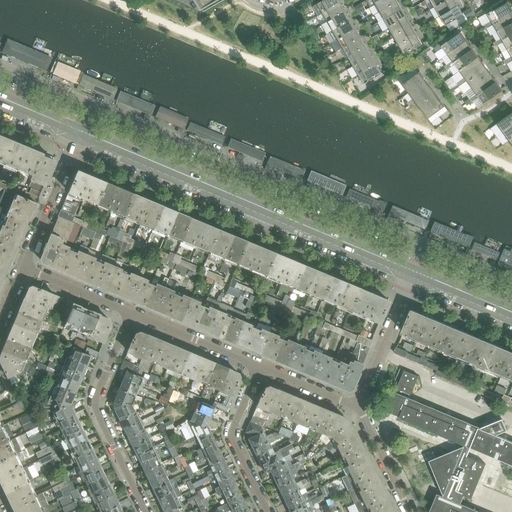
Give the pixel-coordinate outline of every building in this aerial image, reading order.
[(200,0),(205,8),(219,0),(200,0)] [(322,13),(341,3),(338,0),(324,0),(318,4),(317,4),(317,5),(318,4),(323,13),(322,13)] [(379,12),(397,2),(396,0),(383,0),(375,5),(376,5),(380,11),(379,12)] [(433,9),(435,7),(447,0),(431,0),(434,5),(431,6),(433,9)] [(440,16),(458,6),(454,0),(447,0),(435,7),(435,8),(436,7),(439,13),(436,15),(438,17),(440,16)] [(384,19),(402,9),(397,2),(379,12),(380,12),(384,19)] [(484,28),(511,11),(511,9),(507,2),(487,14),(491,21),(483,26),(484,28)] [(328,22),(346,12),(341,3),(322,13),(323,14),(323,13),(328,22),(327,22),(328,22)] [(445,26),(463,15),(458,6),(440,16),(440,17),(441,16),(444,22),(442,24),(443,26),(445,25),(445,26)] [(475,15),(470,8),(462,13),(467,20),(475,15)] [(387,29),(389,28),(407,18),(402,9),(384,19),(384,20),(385,19),(388,25),(385,27),(387,29)] [(497,32),(511,23),(511,11),(484,28),(485,30),(493,25),(497,32)] [(333,31),(351,21),(346,12),(328,22),(329,22),(333,30),(333,31)] [(394,37),(412,26),(407,18),(389,28),(390,28),(393,34),(391,36),(392,38),(394,37)] [(463,30),(471,24),(468,20),(460,26),(463,30)] [(334,42),(356,29),(351,21),(333,31),(329,34),(334,42)] [(494,46),(511,35),(511,23),(497,32),(501,39),(493,44),(494,46)] [(399,46),(417,35),(412,26),(394,37),(395,37),(398,43),(396,44),(397,47),(399,46)] [(343,49),(361,38),(356,29),(334,42),(339,40),(344,48),(343,49)] [(440,45),(436,48),(439,51),(442,48),(447,55),(466,41),(460,32),(441,46),(440,45)] [(405,55),(422,45),(417,35),(399,46),(400,46),(403,52),(401,53),(402,56),(404,54),(404,55),(405,54),(405,55)] [(507,50),(511,46),(511,35),(494,46),(495,47),(503,43),(507,50)] [(7,38),(1,53),(47,72),(51,63),(55,53),(35,44),(32,50),(7,38)] [(348,58),(366,47),(361,38),(343,49),(344,48),(349,57),(348,57),(348,58)] [(452,61),(444,67),(445,69),(472,49),(466,41),(447,55),(452,61)] [(504,63),(511,58),(511,46),(507,50),(511,56),(503,61),(504,63)] [(353,66),(371,56),(366,47),(348,58),(349,57),(354,66),(353,66)] [(472,49),(445,69),(447,71),(454,65),(459,71),(478,57),(472,49)] [(9,63),(11,58),(5,55),(2,61),(9,63)] [(55,61),(50,73),(76,84),(81,71),(75,69),(79,60),(68,55),(64,64),(55,61)] [(358,75),(376,65),(371,56),(353,66),(353,67),(354,66),(359,75),(358,75)] [(454,75),(444,82),(450,91),(458,85),(484,66),(478,57),(459,71),(454,75)] [(405,75),(414,68),(411,64),(401,71),(405,75)] [(364,84),(382,74),(376,65),(358,75),(359,75),(364,83),(363,84),(364,84)] [(484,66),(458,85),(459,87),(463,93),(464,92),(471,88),(490,74),(484,66)] [(419,72),(402,85),(409,93),(426,80),(422,75),(419,72)] [(83,74),(78,85),(113,100),(117,89),(83,74)] [(468,100),(464,102),(466,105),(496,82),(490,74),(471,88),(476,94),(469,99),(468,100)] [(413,99),(406,104),(409,106),(415,102),(415,101),(432,89),(426,80),(409,93),(413,99)] [(496,82),(466,105),(467,106),(471,103),(473,102),(478,109),(483,105),(503,91),(496,82)] [(432,89),(415,101),(415,102),(419,107),(428,119),(431,123),(439,117),(447,111),(444,107),(445,107),(436,95),(432,89)] [(120,92),(116,101),(151,116),(155,107),(120,92)] [(159,108),(155,118),(184,130),(188,120),(159,108)] [(511,112),(497,124),(490,128),(496,137),(511,125),(511,112)] [(187,131),(223,146),(227,137),(223,135),(226,128),(218,125),(216,130),(192,120),(187,131)] [(511,125),(496,137),(503,146),(509,141),(511,138),(511,125)] [(0,161),(5,163),(14,142),(0,136),(0,161)] [(231,139),(227,148),(261,162),(265,153),(262,152),(263,149),(254,146),(253,148),(231,139)] [(33,175),(42,154),(14,142),(5,163),(33,175)] [(43,184),(53,161),(52,160),(53,159),(42,154),(33,175),(32,179),(43,184)] [(269,155),(265,164),(303,180),(307,170),(305,170),(307,167),(286,158),(285,161),(269,155)] [(97,204),(106,183),(77,171),(68,192),(97,204)] [(311,172),(307,181),(342,196),(346,187),(345,187),(347,183),(341,181),(338,183),(311,172)] [(125,216),(134,194),(106,183),(97,204),(125,216)] [(350,188),(346,198),(380,212),(384,202),(350,188)] [(35,203),(40,193),(31,189),(29,193),(26,192),(23,198),(35,203)] [(153,228),(162,206),(134,194),(125,216),(153,228)] [(23,229),(31,211),(31,209),(33,210),(35,203),(23,198),(19,196),(16,195),(14,200),(13,199),(8,210),(3,208),(1,213),(6,215),(5,216),(7,217),(5,221),(23,229)] [(73,216),(76,210),(63,205),(61,211),(73,216)] [(181,240),(190,218),(162,206),(153,228),(181,240)] [(391,206),(387,215),(424,230),(428,221),(391,206)] [(73,216),(61,211),(58,217),(69,222),(70,222),(73,217),(73,216)] [(209,251),(218,230),(190,218),(181,240),(209,251)] [(64,271),(72,251),(68,250),(69,247),(65,245),(74,223),(73,223),(70,222),(69,222),(68,224),(57,219),(43,252),(40,259),(42,262),(64,271)] [(0,248),(13,254),(20,237),(23,229),(5,221),(4,225),(2,225),(0,228),(0,248)] [(434,222),(429,233),(469,249),(473,238),(434,222)] [(115,239),(118,233),(108,228),(106,231),(105,235),(110,236),(115,239)] [(238,263),(247,242),(218,230),(209,251),(238,263)] [(121,241),(115,239),(110,236),(107,242),(120,247),(122,242),(121,241)] [(266,275),(275,253),(247,242),(238,263),(266,275)] [(482,244),(478,253),(493,259),(497,250),(482,244)] [(90,282),(98,262),(94,260),(95,258),(86,254),(88,249),(80,246),(78,251),(77,250),(76,253),(72,251),(64,271),(90,282)] [(511,248),(505,246),(498,261),(511,267),(511,248)] [(0,279),(2,280),(13,254),(0,248),(0,279)] [(172,263),(175,255),(175,254),(169,252),(168,255),(166,260),(172,263)] [(294,287),(303,265),(292,261),(286,258),(275,253),(266,275),(294,287)] [(178,265),(180,260),(181,257),(175,255),(172,263),(173,263),(178,265)] [(172,263),(166,260),(163,259),(162,259),(160,263),(172,268),(173,263),(172,263)] [(116,293),(125,273),(128,266),(114,260),(112,266),(104,262),(103,264),(98,262),(90,282),(116,293)] [(322,298),(331,277),(303,265),(294,287),(322,298)] [(198,280),(200,275),(188,270),(186,275),(198,280)] [(142,304),(151,284),(146,282),(147,280),(130,273),(129,275),(125,273),(116,293),(142,304)] [(228,285),(232,276),(227,274),(223,283),(228,285)] [(350,310),(359,289),(331,277),(322,298),(350,310)] [(168,315),(177,295),(172,293),(173,291),(156,284),(158,280),(153,278),(151,284),(142,304),(168,315)] [(257,297),(262,286),(249,281),(247,284),(254,287),(253,290),(251,295),(254,296),(257,297)] [(61,298),(56,296),(40,290),(38,289),(33,287),(28,289),(25,297),(48,307),(50,308),(51,305),(52,306),(53,302),(58,304),(61,298)] [(272,296),(274,291),(267,288),(265,293),(272,296)] [(379,322),(388,301),(359,289),(350,310),(366,316),(379,322)] [(245,293),(242,291),(240,291),(239,295),(248,298),(244,307),(248,308),(254,296),(251,295),(248,294),(245,293)] [(195,326),(204,306),(199,304),(199,302),(182,295),(181,297),(177,295),(168,315),(195,326)] [(286,304),(289,297),(285,295),(282,302),(280,307),(284,309),(286,304)] [(37,334),(48,307),(25,297),(24,299),(13,324),(37,334)] [(293,307),(295,302),(288,300),(286,305),(286,304),(284,309),(290,312),(293,307)] [(91,334),(99,315),(99,314),(92,312),(80,307),(80,306),(67,301),(62,314),(57,327),(62,330),(64,323),(70,325),(69,327),(84,334),(85,332),(91,334)] [(220,337),(229,317),(224,315),(225,313),(209,306),(208,308),(204,306),(195,326),(220,337)] [(285,319),(288,312),(280,308),(277,316),(285,319)] [(313,321),(317,313),(310,311),(309,314),(307,319),(313,321)] [(430,344),(440,322),(412,311),(402,333),(412,336),(430,344)] [(247,348),(255,328),(251,326),(251,324),(243,320),(243,319),(244,318),(231,313),(229,317),(220,337),(247,348)] [(103,342),(109,328),(108,328),(110,324),(109,324),(110,323),(108,320),(107,319),(99,315),(91,334),(90,337),(103,342)] [(458,356),(467,334),(440,322),(430,344),(458,356)] [(358,329),(345,323),(343,327),(356,333),(358,329)] [(26,360),(37,334),(13,324),(2,350),(26,360)] [(273,359),(283,333),(271,328),(270,332),(260,328),(259,330),(255,328),(247,348),(273,359)] [(368,347),(371,341),(366,338),(368,333),(361,330),(359,336),(358,335),(357,336),(355,342),(357,343),(368,347)] [(155,360),(163,342),(152,337),(148,335),(147,336),(141,333),(139,332),(136,334),(136,335),(135,335),(133,340),(132,339),(127,352),(141,357),(150,361),(151,359),(155,360)] [(299,370),(308,350),(304,348),(305,346),(287,339),(286,341),(282,339),(284,333),(283,333),(273,359),(299,370)] [(487,368),(496,346),(467,334),(458,356),(487,368)] [(326,381),(334,361),(330,359),(330,357),(325,355),(329,346),(331,340),(328,339),(325,346),(322,345),(319,352),(313,350),(312,352),(308,350),(299,370),(326,381)] [(181,371),(189,352),(163,342),(155,360),(160,362),(159,365),(175,372),(176,369),(181,371)] [(368,347),(357,343),(355,347),(352,354),(350,359),(361,364),(366,352),(368,347)] [(511,378),(511,352),(496,346),(487,368),(502,375),(511,378)] [(407,353),(408,353),(407,352),(396,348),(394,353),(405,358),(407,353)] [(95,358),(85,353),(74,349),(72,354),(69,353),(67,357),(75,360),(75,361),(78,363),(80,362),(83,363),(82,364),(86,365),(88,362),(90,363),(93,362),(95,358)] [(95,358),(97,353),(87,349),(85,353),(95,358)] [(23,377),(29,363),(26,361),(26,360),(2,350),(0,355),(0,362),(4,371),(6,374),(7,377),(8,377),(14,374),(17,379),(23,377)] [(207,382),(215,363),(189,352),(181,371),(185,373),(185,375),(202,383),(203,380),(207,382)] [(351,388),(361,364),(350,359),(352,354),(348,353),(346,359),(341,357),(339,361),(338,363),(334,361),(326,381),(347,390),(351,388)] [(83,374),(86,365),(82,364),(83,363),(80,362),(78,363),(75,361),(75,360),(67,357),(67,358),(68,358),(65,366),(83,374)] [(149,376),(138,371),(139,369),(137,368),(138,365),(137,364),(136,366),(123,361),(120,368),(126,371),(122,381),(126,383),(127,381),(132,383),(132,384),(140,387),(142,383),(143,384),(145,379),(147,380),(149,376)] [(44,373),(46,367),(37,363),(35,369),(44,373)] [(236,383),(239,377),(237,373),(229,370),(230,369),(225,367),(225,368),(215,363),(207,382),(212,384),(211,386),(226,393),(221,405),(214,401),(212,407),(218,410),(222,411),(224,407),(227,408),(232,396),(237,383),(236,383)] [(31,376),(35,369),(29,365),(25,372),(31,376)] [(79,383),(83,374),(65,366),(64,367),(63,367),(60,375),(68,378),(67,379),(70,380),(72,379),(75,381),(79,383)] [(51,377),(54,370),(46,367),(44,373),(44,374),(51,377)] [(511,465),(511,442),(497,436),(497,435),(507,431),(502,420),(480,429),(479,428),(407,398),(409,394),(411,395),(418,377),(404,371),(396,389),(397,389),(396,393),(391,391),(383,410),(400,416),(399,418),(464,445),(463,447),(429,461),(443,496),(443,497),(437,495),(430,511),(478,511),(460,504),(464,496),(471,499),(482,473),(488,475),(498,471),(502,461),(511,465)] [(159,386),(162,380),(150,374),(148,380),(159,386)] [(75,392),(79,383),(75,381),(72,379),(70,380),(67,379),(68,378),(60,375),(57,380),(60,382),(59,385),(75,392)] [(138,391),(140,387),(132,384),(132,383),(127,381),(126,383),(122,381),(119,389),(135,396),(137,391),(138,391)] [(70,405),(75,392),(59,385),(55,395),(56,395),(55,396),(51,394),(47,404),(42,404),(41,406),(35,405),(34,409),(51,412),(52,414),(70,405)] [(285,415),(293,396),(281,391),(277,389),(277,390),(269,386),(265,388),(262,394),(261,394),(256,406),(271,412),(279,415),(280,413),(285,415)] [(186,396),(188,392),(188,390),(182,388),(180,394),(186,396)] [(132,401),(135,396),(119,389),(115,398),(124,401),(124,404),(133,404),(133,401),(132,401)] [(200,397),(188,392),(186,396),(198,401),(200,397)] [(33,408),(35,405),(36,400),(32,399),(31,394),(25,396),(26,401),(32,399),(28,407),(33,408)] [(165,405),(168,399),(160,396),(158,402),(165,405)] [(310,426),(318,406),(293,396),(285,415),(289,417),(288,419),(305,426),(306,424),(310,426)] [(125,408),(124,404),(124,401),(115,398),(113,402),(113,407),(116,413),(125,408)] [(218,410),(212,407),(198,401),(194,411),(199,413),(200,412),(210,416),(211,413),(214,414),(217,413),(218,410)] [(133,409),(133,404),(124,404),(125,408),(116,413),(120,421),(135,414),(133,409)] [(74,414),(70,405),(52,414),(54,417),(53,418),(55,423),(63,419),(64,420),(67,419),(68,416),(70,415),(70,416),(74,414)] [(333,437),(347,422),(343,417),(318,406),(310,426),(315,428),(314,429),(329,435),(329,434),(333,437)] [(205,424),(210,416),(200,412),(199,413),(194,411),(190,421),(198,424),(200,428),(206,425),(205,424)] [(78,423),(74,414),(70,416),(70,415),(68,416),(67,419),(64,420),(63,419),(55,423),(57,427),(58,426),(61,431),(78,423)] [(134,424),(141,421),(139,416),(137,417),(135,414),(120,421),(124,430),(129,427),(128,426),(134,423),(134,424)] [(271,424),(267,422),(266,422),(267,420),(264,419),(263,422),(252,417),(250,423),(260,427),(264,428),(268,429),(271,424)] [(210,434),(206,425),(200,428),(198,424),(190,421),(189,422),(185,420),(184,422),(176,427),(178,430),(185,427),(190,438),(193,437),(195,435),(196,438),(200,436),(201,438),(210,434)] [(144,431),(141,426),(143,425),(141,421),(134,424),(134,423),(128,426),(129,427),(124,430),(128,438),(144,431)] [(174,428),(170,421),(163,424),(165,428),(167,431),(174,428)] [(260,427),(250,423),(249,422),(245,432),(250,434),(249,435),(249,439),(262,432),(260,427)] [(364,451),(359,440),(353,427),(347,422),(333,437),(336,440),(335,441),(342,455),(344,454),(347,459),(364,451)] [(79,434),(83,432),(78,423),(61,431),(63,435),(61,436),(64,441),(72,437),(72,438),(75,436),(76,434),(78,433),(79,434)] [(0,460),(13,454),(0,427),(0,460)] [(280,428),(278,434),(279,435),(284,437),(289,439),(292,432),(280,428)] [(143,441),(150,438),(148,433),(145,435),(144,431),(128,438),(132,447),(137,444),(137,443),(142,441),(143,441)] [(170,439),(166,431),(161,434),(164,441),(170,439)] [(43,439),(41,433),(40,432),(38,433),(35,435),(32,436),(28,438),(29,440),(27,441),(29,445),(43,439)] [(87,441),(83,432),(79,434),(78,433),(76,434),(75,436),(72,438),(72,437),(64,441),(66,445),(67,444),(68,444),(70,449),(87,441)] [(252,447),(278,435),(274,433),(265,437),(262,432),(249,439),(248,439),(252,447)] [(214,442),(210,434),(201,438),(200,436),(196,438),(201,448),(214,442)] [(296,442),(299,436),(292,434),(290,439),(296,442)] [(271,449),(268,444),(283,437),(278,435),(252,447),(256,456),(271,449)] [(152,448),(150,443),(151,442),(150,438),(143,441),(142,441),(137,443),(137,444),(132,447),(136,455),(152,448)] [(87,452),(91,450),(87,441),(70,449),(72,453),(70,455),(72,459),(80,455),(81,456),(83,455),(84,452),(87,451),(87,452)] [(196,461),(218,451),(214,442),(201,448),(204,453),(199,456),(195,458),(196,461)] [(57,455),(52,447),(52,445),(48,447),(50,452),(51,454),(52,457),(57,455)] [(260,464),(287,451),(288,451),(285,447),(279,450),(273,453),(271,449),(256,456),(260,464)] [(151,458),(158,454),(156,451),(154,452),(152,448),(136,455),(140,463),(145,461),(145,460),(150,457),(151,458)] [(96,459),(91,450),(87,452),(87,451),(84,452),(83,455),(81,456),(80,455),(72,459),(74,463),(76,462),(78,467),(96,459)] [(222,458),(218,451),(196,461),(198,464),(202,462),(202,463),(207,461),(209,465),(222,458)] [(285,462),(283,458),(289,455),(287,451),(260,464),(264,472),(270,470),(285,462)] [(376,476),(371,465),(364,451),(347,459),(349,464),(347,465),(354,481),(356,480),(359,485),(376,476)] [(26,482),(13,454),(0,460),(0,481),(5,492),(26,482)] [(159,458),(158,454),(151,458),(150,457),(145,460),(145,461),(140,463),(144,472),(160,464),(161,463),(159,458)] [(186,466),(182,458),(181,454),(178,456),(181,464),(183,467),(184,467),(186,466)] [(310,460),(314,456),(312,454),(309,457),(307,455),(304,459),(306,463),(310,460)] [(61,464),(57,455),(52,457),(54,459),(57,466),(61,464)] [(204,477),(226,467),(222,458),(209,465),(212,470),(207,472),(207,473),(203,475),(199,477),(200,479),(204,477)] [(96,469),(100,468),(96,459),(78,467),(81,471),(78,472),(81,477),(89,473),(92,472),(93,470),(96,469)] [(274,478),(298,466),(299,466),(298,462),(292,465),(287,467),(285,462),(270,470),(274,478)] [(66,473),(61,464),(57,466),(61,474),(62,475),(66,473)] [(159,475),(166,472),(164,467),(162,468),(160,464),(144,472),(149,481),(154,478),(153,477),(158,475),(159,475)] [(292,479),(290,474),(296,472),(296,471),(300,469),(298,466),(274,478),(278,486),(292,479)] [(230,475),(226,467),(204,477),(206,481),(210,479),(210,480),(215,477),(217,481),(230,475)] [(104,476),(100,468),(96,469),(93,470),(92,472),(89,473),(81,477),(82,481),(85,480),(87,484),(104,476)] [(168,481),(166,476),(168,476),(166,472),(159,475),(158,475),(153,477),(154,478),(149,481),(153,489),(168,481)] [(70,481),(66,473),(62,475),(64,479),(65,482),(66,483),(70,481)] [(214,494),(216,493),(234,483),(230,475),(217,481),(220,486),(214,489),(215,490),(213,491),(214,494)] [(105,487),(108,485),(104,476),(87,484),(89,489),(87,490),(89,494),(98,490),(98,491),(100,490),(101,488),(104,486),(105,487)] [(367,511),(389,501),(383,490),(376,476),(359,485),(361,489),(358,490),(363,499),(353,503),(357,511),(367,511)] [(282,494),(306,483),(304,479),(300,481),(295,484),(292,479),(278,486),(282,494)] [(194,489),(190,480),(186,483),(190,491),(194,489)] [(167,492),(174,488),(172,485),(170,486),(168,481),(153,489),(157,498),(162,495),(161,494),(166,491),(167,492)] [(33,511),(40,509),(26,482),(5,492),(14,511),(33,511)] [(238,492),(234,483),(216,493),(217,496),(223,493),(225,498),(238,492)] [(307,485),(306,483),(282,494),(286,503),(301,496),(306,493),(304,488),(303,487),(307,485)] [(113,494),(108,485),(105,487),(104,486),(101,488),(100,490),(98,491),(98,490),(89,494),(91,499),(93,498),(96,502),(113,494)] [(329,494),(325,486),(325,485),(319,488),(323,496),(329,494)] [(176,498),(174,493),(176,492),(174,488),(167,492),(166,491),(161,494),(162,495),(157,498),(160,505),(176,498)] [(80,498),(76,490),(70,493),(74,501),(80,498)] [(204,499),(200,490),(196,492),(198,496),(200,501),(204,499)] [(224,509),(242,500),(238,492),(225,498),(228,503),(223,505),(217,508),(219,511),(224,509)] [(113,505),(117,503),(113,494),(96,502),(98,507),(96,508),(97,511),(106,508),(106,509),(109,508),(110,505),(112,504),(113,505)] [(290,511),(317,498),(316,495),(308,498),(303,500),(301,496),(286,503),(290,511)] [(308,511),(314,509),(312,505),(319,501),(324,499),(322,495),(317,498),(290,511),(308,511)] [(203,506),(200,501),(198,496),(194,498),(194,499),(198,508),(203,506)] [(175,509),(182,505),(180,501),(178,502),(176,498),(160,505),(163,511),(169,511),(170,511),(169,511),(175,508),(175,509)] [(205,498),(204,499),(200,501),(203,506),(204,508),(209,506),(205,498)] [(335,511),(336,511),(330,498),(325,501),(329,511),(335,511)] [(237,511),(246,508),(242,500),(224,509),(225,511),(227,511),(231,510),(232,511),(237,511)] [(393,511),(389,501),(367,511),(393,511)] [(121,511),(117,503),(113,505),(112,504),(110,505),(109,508),(106,509),(106,508),(97,511),(121,511)]
